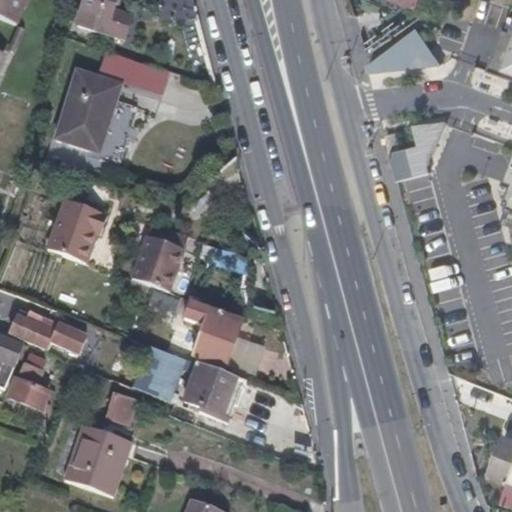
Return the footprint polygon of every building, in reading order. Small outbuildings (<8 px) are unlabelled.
[(0,0),(0,22),(3,24),(4,22),(12,0),(0,0)] [(122,14),(126,0),(87,0),(79,27),(129,45),(138,20),(122,14)] [(419,0),(388,0),(392,1),(389,8),(407,17),(410,10),(414,12),(419,0)] [(421,30),(369,66),(371,72),(443,61),(421,30)] [(511,85),(511,37),(508,36),(492,78),(511,85)] [(171,76),(107,55),(99,79),(125,87),(164,99),(171,76)] [(99,79),(78,71),(56,143),(103,159),(125,87),(99,79)] [(421,157),(394,164),(400,192),(433,183),(431,176),(445,128),(416,136),(421,157)] [(389,148),(393,163),(404,160),(400,146),(389,148)] [(108,217),(66,202),(48,253),(86,266),(98,235),(102,236),(108,217)] [(168,292),(187,239),(150,227),(132,278),(168,292)] [(199,338),(233,350),(243,320),(190,302),(185,319),(203,326),(199,338)] [(66,325),(68,317),(47,309),(44,316),(66,325)] [(59,329),(30,318),(28,323),(18,319),(11,337),(50,352),(59,329)] [(226,371),(233,350),(199,338),(193,358),(226,371)] [(0,339),(0,361),(17,368),(25,348),(0,339)] [(228,368),(253,376),(263,349),(237,340),(228,368)] [(136,392),(171,405),(188,362),(153,348),(136,392)] [(187,403),(225,418),(238,381),(200,367),(187,403)] [(243,401),(249,385),(238,381),(225,418),(231,421),(239,399),(243,401)] [(46,395),(19,385),(13,403),(41,412),(46,395)] [(129,426),(136,403),(113,396),(106,419),(129,426)] [(134,449),(85,431),(66,484),(114,502),(134,449)] [(511,435),(507,434),(492,473),(511,481),(511,435)] [(511,511),(511,488),(509,487),(501,507),(511,511)] [(215,511),(191,502),(187,511),(215,511)]
